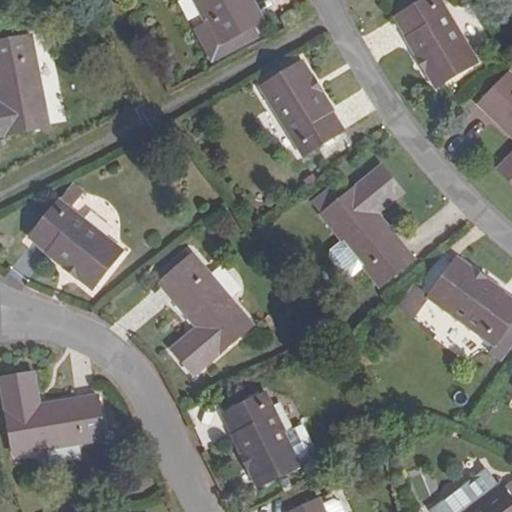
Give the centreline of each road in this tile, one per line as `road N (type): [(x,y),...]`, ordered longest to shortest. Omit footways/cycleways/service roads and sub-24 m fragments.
road 1 (residential): [(321,0),(368,95),(467,210),(511,245)]
road 2 (residential): [(195,511),(132,380),(73,331),(0,321)]
